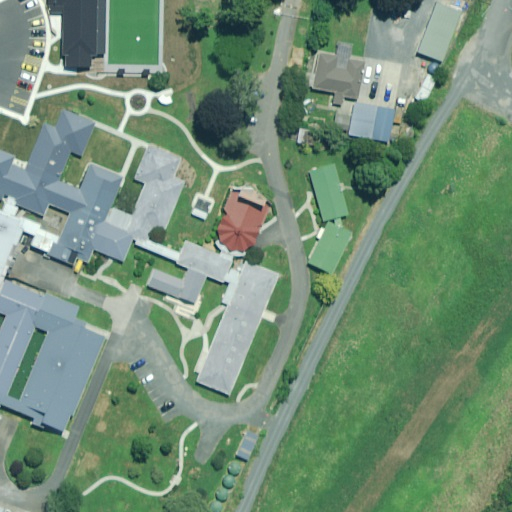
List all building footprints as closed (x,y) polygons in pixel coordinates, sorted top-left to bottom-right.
[(463,13),(439,3),(419,53),(442,63),(463,13)] [(497,9),(488,3),(475,21),(484,28),(497,9)] [(363,61),(316,52),(309,90),(356,99),(363,61)] [(433,77),(434,77),(435,77),(437,77),(438,76),(439,75),(440,74),(441,73),(441,72),(442,70),(442,69),(441,68),(441,66),(440,65),(439,64),(438,63),(437,62),(436,62),(435,62),(433,62),(432,62),(431,62),(429,63),(428,64),(427,65),(427,66),(426,67),(426,69),(426,70),(426,71),(427,73),(427,74),(428,75),(429,76),(430,76),(431,77),(433,77)] [(379,106),(352,102),(346,134),(385,141),(391,109),(379,106)] [(41,122),(22,168),(10,163),(0,158),(0,197),(5,184),(16,188),(10,203),(42,216),(47,204),(67,213),(54,243),(49,241),(44,254),(71,265),(74,258),(86,263),(91,249),(121,261),(130,239),(144,244),(150,230),(161,234),(182,181),(171,176),(179,158),(146,145),(132,178),(143,183),(130,215),(109,206),(116,190),(82,177),(77,189),(56,180),(57,178),(68,152),(79,156),(93,122),(59,108),(52,126),(41,122)] [(351,211),(337,161),(312,168),(326,218),(351,211)] [(0,405),(61,430),(67,415),(70,416),(103,337),(70,323),(75,310),(51,300),(1,280),(23,226),(0,216),(0,405)] [(335,270),(354,231),(331,219),(311,260),(332,270),(333,268),(335,270)] [(230,260),(183,241),(174,263),(185,268),(180,279),(169,275),(152,268),(145,286),(193,306),(205,276),(221,283),(230,260)] [(276,274),(243,261),(194,381),(227,395),(276,274)] [(272,410),(252,403),(244,424),(264,432),(272,410)] [(260,437),(248,432),(236,456),(248,462),(260,437)] [(221,511),(245,468),(233,462),(206,511),(221,511)]
